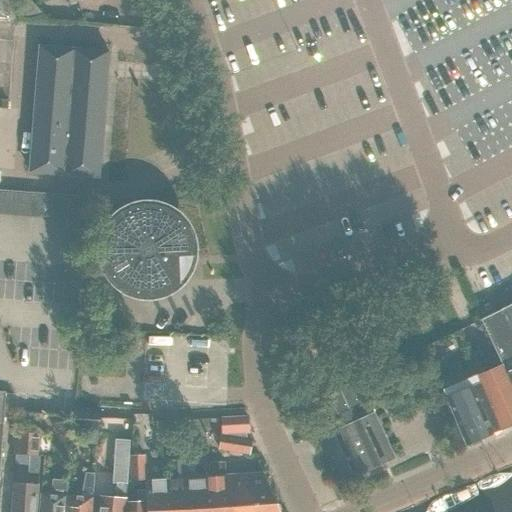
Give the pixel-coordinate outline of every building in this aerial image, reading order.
[(29,19),(42,14),(30,0),(14,6),(19,19),(27,17),(29,19)] [(97,177),(107,52),(39,47),(29,172),(97,177)] [(180,283),(182,281),(177,259),(192,256),(193,252),(193,248),(192,244),(191,240),(190,236),(189,233),(187,229),(185,226),(183,222),(180,219),(178,216),(174,214),(171,212),(168,210),(164,208),(160,207),(156,205),(153,205),(149,204),(145,204),(141,205),(137,205),(133,206),(129,208),(125,209),(122,211),(119,214),(115,216),(113,219),(110,222),(108,225),(106,229),(104,232),(103,236),(101,240),(101,244),(100,248),(100,252),(101,256),(101,260),(102,264),(103,268),(105,271),(107,275),(109,278),(112,281),(115,284),(118,287),(121,289),(124,291),(128,293),(132,294),(135,295),(139,296),(143,297),(147,297),(151,297),(155,296),(159,295),(163,294),(167,292),(170,290),(173,288),(177,286),(180,283)] [(511,304),(502,309),(511,332),(511,304)] [(501,308),(479,320),(494,352),(504,372),(511,368),(511,332),(502,309),(501,308)] [(501,430),(511,425),(511,390),(504,372),(494,352),(479,320),(456,332),(475,376),(501,430)] [(112,348),(114,328),(98,327),(96,347),(112,348)] [(465,445),(501,430),(475,376),(442,390),(458,429),(465,445)] [(349,382),(315,398),(326,420),(331,418),(336,429),(360,418),(354,407),(359,404),(349,382)] [(98,428),(99,409),(73,408),(72,427),(98,428)] [(343,482),(395,458),(373,412),(360,418),(336,429),(322,436),(343,482)] [(247,416),(219,418),(220,433),(247,437),(247,432),(248,432),(247,416)] [(172,420),(156,421),(157,443),(172,443),(172,420)] [(15,453),(39,456),(39,454),(36,454),(38,434),(16,432),(15,453)] [(248,454),(251,441),(221,436),(219,449),(248,454)] [(99,495),(97,511),(124,511),(125,501),(128,461),(130,441),(116,440),(113,482),(117,482),(115,497),(99,495)] [(38,474),(39,456),(15,453),(14,462),(28,463),(28,473),(38,474)] [(129,480),(142,480),(142,461),(128,461),(129,480)] [(225,511),(223,475),(225,475),(224,462),(217,462),(218,475),(204,476),(206,511),(225,511)] [(90,511),(94,474),(85,473),(80,497),(67,496),(65,511),(90,511)] [(244,474),(245,511),(279,511),(262,473),(244,474)] [(225,511),(245,511),(244,474),(225,475),(223,475),(225,511)] [(186,511),(206,511),(204,476),(184,477),(186,511)] [(35,511),(37,485),(19,483),(20,477),(13,477),(10,511),(35,511)] [(164,511),(186,511),(184,477),(163,479),(164,511)] [(64,511),(67,480),(51,479),(50,494),(40,493),(39,511),(64,511)] [(146,511),(164,511),(163,479),(144,480),(145,489),(146,511)] [(124,511),(146,511),(145,489),(136,489),(136,501),(125,501),(124,511)]
